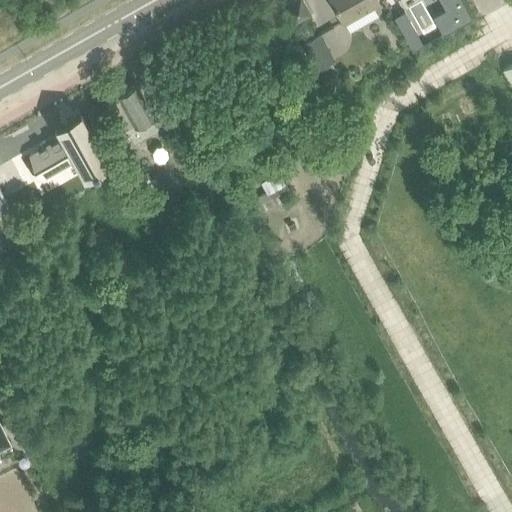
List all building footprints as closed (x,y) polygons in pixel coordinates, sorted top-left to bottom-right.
[(293,19),(308,12),(301,0),(291,0),(284,4),(293,19)] [(331,0),(343,21),(343,20),(378,1),(377,0),(331,0)] [(439,0),(444,8),(431,15),(441,32),(470,15),(461,0),(439,0)] [(404,10),(393,16),(411,48),(422,42),(404,10)] [(318,68),(337,57),(321,30),(302,41),(318,68)] [(511,85),(511,63),(502,68),(511,85)] [(120,98),(106,105),(120,130),(125,128),(132,141),(159,127),(135,84),(117,94),(120,98)] [(40,149),(34,152),(46,173),(73,158),(82,173),(91,167),(93,170),(97,167),(96,165),(105,159),(105,158),(112,154),(100,131),(92,136),(80,113),(56,127),(62,137),(59,139),(57,136),(56,137),(57,138),(52,141),(52,140),(51,140),(52,142),(47,145),(45,143),(44,144),(45,145),(40,148),(40,146),(38,147),(40,149)] [(265,192),(255,198),(262,210),(291,194),(284,182),(265,192)] [(268,346),(260,350),(270,368),(254,378),(266,400),(291,386),(268,346)]
